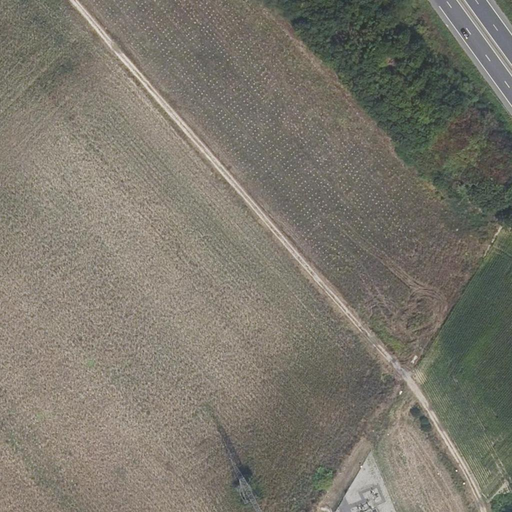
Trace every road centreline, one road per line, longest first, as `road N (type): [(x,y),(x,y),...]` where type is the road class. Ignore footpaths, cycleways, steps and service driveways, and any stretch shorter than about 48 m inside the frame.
road 1 (track): [(74,0),(409,377),(483,511)]
road 2 (track): [(323,511),(491,235)]
